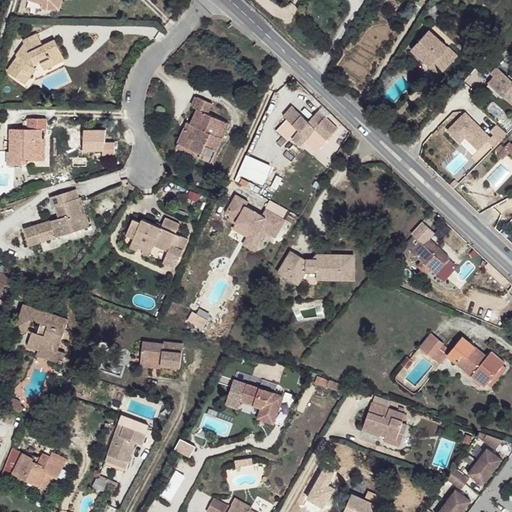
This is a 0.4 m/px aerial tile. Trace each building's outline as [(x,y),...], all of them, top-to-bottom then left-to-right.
[(59,0),(32,0),(43,3),(41,8),(48,9),(57,9),(59,0)] [(412,49),(426,62),(429,58),(438,67),(435,70),(441,75),(458,55),(431,30),(412,49)] [(40,61),(42,69),(53,65),(54,68),(65,65),(59,43),(46,47),(42,35),(24,40),(24,44),(16,55),(18,57),(8,72),(23,83),(28,76),(30,78),(37,69),(32,66),(35,62),(40,61)] [(511,62),(511,54),(504,47),(495,57),(507,68),(511,62)] [(426,62),(435,70),(438,67),(429,58),(426,62)] [(495,77),(489,83),(511,103),(511,79),(497,67),(491,73),(495,77)] [(201,154),(200,157),(212,163),(222,138),(220,137),(227,123),(208,114),(212,105),(198,98),(193,108),(198,110),(191,124),(187,123),(177,143),(178,144),(201,154)] [(308,123),(292,107),(284,116),(300,132),(293,139),(300,146),(316,130),(327,140),(338,129),(326,118),(328,115),(324,112),(322,114),(319,112),(308,123)] [(496,147),(509,134),(497,124),(490,131),(494,134),(491,137),(466,112),(448,130),(458,139),(464,134),(479,149),(489,139),(496,147)] [(28,130),(11,130),(11,152),(8,152),(8,165),(23,165),(23,160),(40,161),(41,140),(41,130),(48,130),(48,119),(28,119),(28,130)] [(106,144),(106,132),(85,131),(84,151),(103,152),(103,157),(115,158),(115,145),(106,144)] [(199,159),(200,157),(201,154),(178,144),(176,148),(199,159)] [(509,152),(504,148),(498,154),(502,159),(509,152)] [(245,154),(238,174),(264,184),(272,163),(245,154)] [(76,199),(79,198),(77,190),(51,198),(54,208),(57,207),(60,219),(24,229),(29,245),(85,229),(76,199)] [(81,198),(79,198),(76,199),(85,229),(90,227),(81,198)] [(236,198),(224,215),(226,216),(239,200),(236,198)] [(248,206),(239,200),(226,216),(228,218),(235,223),(232,226),(231,227),(241,234),(242,232),(247,235),(243,241),(240,244),(251,252),(261,238),(270,244),(282,229),(264,215),(259,221),(245,210),(248,206)] [(228,218),(225,221),(232,226),(235,223),(228,218)] [(133,242),(152,250),(154,244),(169,251),(171,246),(176,247),(180,236),(176,235),(179,225),(164,219),(161,228),(142,220),(141,223),(133,220),(127,236),(134,238),(133,242)] [(415,235),(406,246),(422,261),(418,265),(427,273),(431,268),(438,275),(451,260),(449,257),(449,256),(430,239),(435,234),(436,233),(423,221),(412,233),(415,235)] [(450,232),(445,226),(440,232),(438,230),(436,233),(435,234),(442,240),(450,232)] [(241,234),(231,227),(229,231),(243,241),(247,235),(242,232),(241,234)] [(149,257),(152,250),(133,242),(130,248),(137,251),(138,248),(143,251),(142,253),(149,257)] [(240,244),(238,248),(248,255),(251,252),(240,244)] [(274,282),(286,289),(291,279),(301,285),(303,281),(312,281),(312,288),(338,288),(338,282),(348,282),(347,262),(318,263),(317,268),(307,268),(301,268),(288,260),(274,282)] [(451,260),(438,275),(445,282),(458,267),(451,260)] [(0,313),(5,302),(0,299),(0,296),(6,285),(11,287),(16,278),(0,272),(0,313)] [(291,279),(286,289),(296,295),(301,285),(291,279)] [(36,286),(21,281),(15,297),(30,303),(36,286)] [(69,320),(27,305),(23,316),(20,315),(16,327),(27,331),(30,320),(40,324),(37,333),(31,332),(27,346),(39,351),(41,346),(54,350),(57,341),(61,343),(69,320)] [(202,327),(207,318),(192,310),(187,319),(202,327)] [(511,328),(511,325),(507,320),(499,328),(509,332),(511,328)] [(433,358),(444,345),(444,344),(431,333),(421,347),(433,358)] [(463,337),(451,351),(448,355),(486,386),(505,362),(492,352),(488,357),(463,337)] [(58,351),(61,343),(57,341),(54,350),(41,346),(39,351),(38,356),(61,365),(65,354),(58,351)] [(161,362),(161,366),(180,368),(182,353),(163,351),(163,344),(143,342),(141,360),(161,362)] [(451,351),(444,345),(433,358),(440,365),(448,355),(451,351)] [(412,361),(408,357),(402,365),(406,368),(412,361)] [(161,368),(161,366),(161,362),(141,360),(141,366),(161,368)] [(329,381),(317,377),(314,384),(326,389),(329,381)] [(261,407),(258,416),(257,418),(273,423),(283,396),(233,379),(225,404),(238,408),(241,401),(261,407)] [(399,433),(404,435),(407,425),(402,423),(405,415),(372,403),(364,428),(387,436),(397,440),(399,433)] [(108,454),(129,462),(137,442),(144,444),(148,431),(148,432),(120,421),(108,454)] [(400,447),(404,435),(399,433),(397,440),(387,436),(385,441),(400,447)] [(474,435),(467,433),(465,440),(472,442),(474,435)] [(503,439),(487,434),(483,439),(488,443),(496,449),(503,439)] [(483,483),(502,458),(486,446),(467,472),(483,483)] [(19,452),(13,449),(3,474),(9,477),(19,452)] [(47,472),(57,477),(58,477),(66,460),(52,453),(50,457),(43,454),(38,463),(32,460),(32,457),(23,453),(13,473),(40,487),(40,486),(47,472)] [(129,462),(108,454),(106,460),(127,468),(129,462)] [(247,465),(246,459),(235,461),(236,470),(241,469),(240,466),(247,465)] [(387,468),(379,464),(376,471),(384,474),(387,468)] [(470,478),(456,467),(448,479),(462,489),(470,478)] [(50,490),(57,477),(47,472),(40,486),(50,490)] [(101,476),(99,479),(117,487),(118,484),(101,476)] [(460,511),(470,500),(455,488),(436,511),(460,511)] [(373,511),(380,497),(368,492),(364,500),(352,494),(343,511),(373,511)] [(383,511),(388,501),(380,497),(373,511),(383,511)] [(236,498),(232,505),(243,511),(248,511),(250,510),(252,507),(236,498)]
